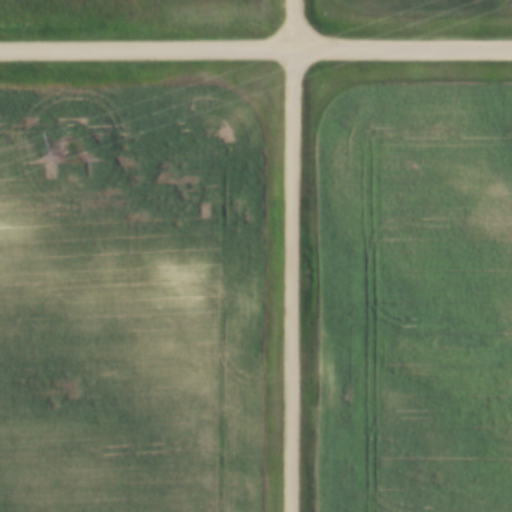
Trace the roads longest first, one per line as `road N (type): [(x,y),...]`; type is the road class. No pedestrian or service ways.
road 1 (residential): [(294,511),(296,0)]
road 2 (residential): [(511,46),(0,46)]
